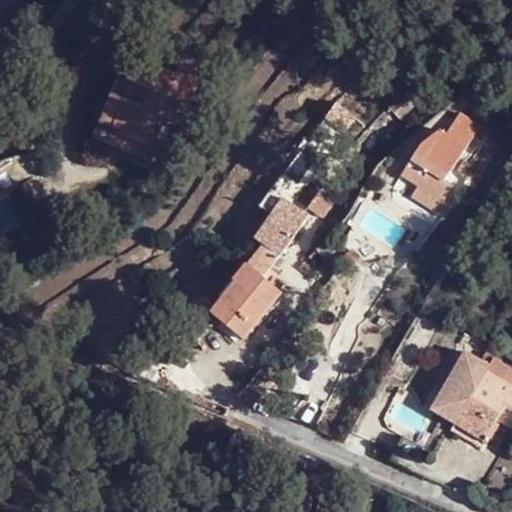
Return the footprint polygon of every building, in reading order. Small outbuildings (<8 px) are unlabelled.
[(110,130),(147,145),(159,114),(176,121),(198,71),(181,64),(176,77),(131,59),(123,79),(130,82),(110,130)] [(130,82),(123,79),(115,75),(88,138),(141,160),(147,145),(110,130),(130,82)] [(441,134),(421,147),(454,170),(481,131),(462,118),(447,138),(441,134)] [(400,177),(417,189),(442,205),(450,211),(461,195),(453,189),(444,184),(454,170),(421,147),(400,177)] [(442,205),(417,189),(411,198),(445,220),(450,211),(442,205)] [(212,314),(243,341),(282,293),(269,282),(277,273),(270,267),(277,259),(262,246),(233,281),(237,285),(212,314)] [(482,364),(466,354),(431,412),(457,426),(485,443),(498,422),(502,414),(511,420),(511,374),(510,373),(510,371),(486,356),(482,364)] [(511,420),(502,414),(498,422),(511,429),(511,420)] [(479,454),(485,443),(457,426),(450,438),(479,454)]
